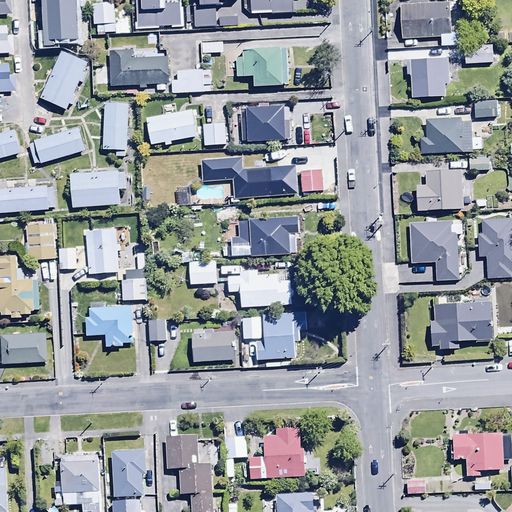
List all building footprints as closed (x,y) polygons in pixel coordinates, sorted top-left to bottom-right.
[(0,0),(0,19),(10,20),(9,0),(0,0)] [(132,0),(134,34),(183,32),(181,0),(132,0)] [(240,0),(192,0),(194,32),(217,31),(216,12),(222,12),(221,6),(240,4),(240,0)] [(250,0),(251,16),(273,15),(273,17),(293,16),(292,0),(250,0)] [(401,8),(402,43),(441,41),(441,51),(458,50),(456,0),(446,0),(447,7),(401,8)] [(115,7),(93,8),(93,30),(97,30),(97,37),(116,36),(115,7)] [(0,58),(14,58),(14,37),(5,37),(6,27),(0,26),(0,58)] [(464,46),(465,69),(499,67),(498,52),(494,53),(493,45),(464,46)] [(202,58),(224,57),(223,46),(201,47),(202,58)] [(286,51),(243,53),(244,63),(235,63),(236,83),(254,82),(255,93),(288,91),(286,51)] [(109,57),(111,90),(156,88),(156,94),(166,94),(166,88),(170,88),(168,62),(133,64),(132,55),(109,57)] [(62,56),(40,104),(69,117),(91,69),(62,56)] [(449,91),(448,64),(407,65),(407,81),(411,80),(412,105),(446,104),(445,91),(449,91)] [(0,96),(13,96),(13,77),(7,77),(7,69),(0,69),(0,96)] [(171,86),(172,99),(212,95),(210,73),(177,76),(178,85),(171,86)] [(511,103),(474,105),(475,122),(511,120),(511,103)] [(129,109),(105,108),(103,155),(117,156),(117,162),(125,162),(125,157),(127,157),(129,109)] [(260,113),(241,113),(241,147),(269,147),(269,150),(280,150),(280,146),(290,146),(290,112),(269,112),(269,108),(260,108),(260,113)] [(193,114),(146,123),(151,150),(165,148),(166,150),(172,149),(172,147),(198,142),(193,114)] [(421,143),(421,159),(472,159),(471,128),(462,128),(462,124),(426,124),(427,143),(421,143)] [(228,127),(203,127),(204,150),(207,150),(207,154),(229,154),(228,127)] [(41,169),(85,155),(78,133),(29,149),(35,167),(40,165),(41,169)] [(0,139),(0,162),(22,157),(16,135),(0,139)] [(243,173),(242,163),(201,165),(202,187),(233,185),(233,203),(298,199),(297,169),(265,171),(265,162),(253,163),(254,173),(243,173)] [(489,175),(489,162),(469,163),(469,175),(489,175)] [(300,171),(302,197),(324,195),(322,169),(300,171)] [(125,175),(70,180),(73,214),(121,210),(120,195),(127,194),(125,175)] [(463,175),(426,177),(427,191),(416,192),(418,218),(466,215),(463,175)] [(0,193),(0,218),(49,214),(47,190),(0,193)] [(228,263),(292,261),(292,241),(300,240),(300,222),(237,225),(238,242),(231,242),(231,251),(227,251),(228,263)] [(495,283),(496,302),(509,301),(508,282),(511,281),(511,279),(511,277),(511,227),(511,222),(482,224),(482,238),(477,238),(479,263),(487,262),(488,284),(495,283)] [(26,228),(28,263),(57,261),(54,226),(26,228)] [(457,226),(409,227),(410,268),(435,267),(436,285),(459,285),(457,226)] [(118,234),(86,236),(88,279),(120,277),(118,234)] [(76,251),(59,251),(59,273),(76,273),(76,251)] [(32,279),(25,274),(18,274),(17,255),(0,255),(0,318),(2,318),(2,322),(11,322),(11,324),(21,324),(21,320),(33,320),(33,315),(39,315),(38,286),(33,286),(32,279)] [(125,276),(125,285),(122,285),(123,306),(147,305),(144,258),(137,258),(138,275),(125,276)] [(217,266),(190,267),(191,293),(218,292),(217,266)] [(241,297),(242,312),(293,309),(291,276),(258,278),(258,274),(239,275),(240,280),(228,280),(229,298),(241,297)] [(106,305),(90,306),(91,322),(86,322),(87,341),(106,340),(106,353),(124,352),(124,349),(134,348),(132,309),(106,311),(106,305)] [(491,308),(434,309),(434,325),(432,325),(432,352),(439,352),(439,357),(459,357),(459,348),(491,348),(491,308)] [(257,341),(258,366),(297,364),(296,346),(300,346),(300,336),(307,336),(306,316),(263,318),(264,341),(257,341)] [(166,322),(148,323),(150,347),(168,345),(166,322)] [(192,338),(193,367),(235,366),(234,335),(213,336),(212,333),(203,334),(203,337),(192,338)] [(46,337),(1,339),(3,369),(48,367),(46,337)] [(248,458),(249,480),(320,476),(319,459),(313,460),(312,451),(300,451),(299,428),(275,429),(275,435),(263,436),(264,457),(248,458)] [(502,431),(451,433),(452,460),(465,459),(465,476),(480,476),(480,470),(503,469),(502,431)] [(165,437),(167,470),(177,469),(178,495),(189,495),(189,511),(211,511),(209,464),(198,464),(196,435),(165,437)] [(246,458),(244,436),(224,438),(227,479),(235,478),(233,459),(246,458)] [(111,450),(113,498),(142,497),(141,475),(145,475),(144,449),(111,450)] [(100,511),(96,455),(60,457),(64,507),(82,505),(82,511),(100,511)] [(19,511),(19,469),(0,469),(0,511),(19,511)] [(406,481),(406,493),(424,493),(424,480),(406,481)] [(318,511),(318,496),(313,496),(313,493),(275,494),(275,511),(318,511)]
